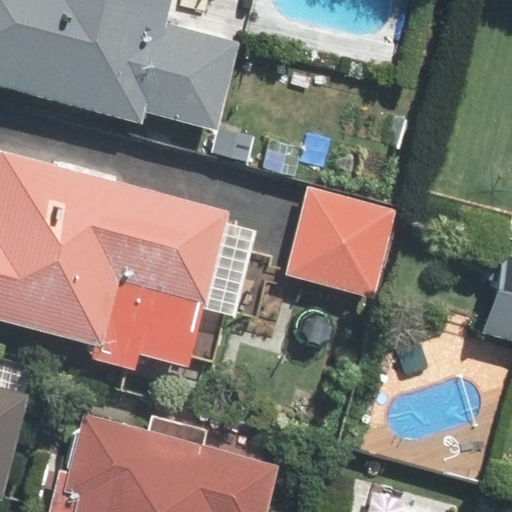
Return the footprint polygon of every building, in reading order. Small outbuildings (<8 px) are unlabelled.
[(0,0),(0,54),(216,102),(234,21),(171,7),(172,0),(0,0)] [(237,181),(1,137),(0,136),(0,307),(193,343),(206,274),(219,276),(237,181)] [(396,205),(304,183),(283,269),(375,291),(396,205)] [(511,247),(491,303),(511,310),(511,247)] [(0,355),(0,466),(6,468),(25,360),(0,355)] [(259,511),(276,445),(89,399),(49,501),(79,511),(78,511),(259,511)] [(452,511),(350,485),(342,511),(452,511)]
